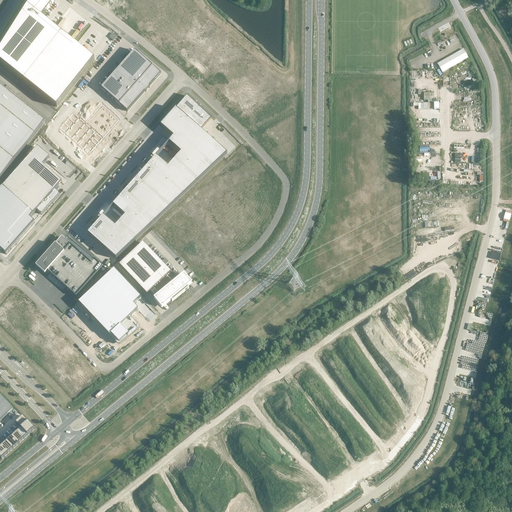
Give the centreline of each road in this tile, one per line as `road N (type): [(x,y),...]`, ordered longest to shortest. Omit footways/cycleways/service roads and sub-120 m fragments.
road 1 (secondary): [(75,439),(262,286),(298,245),(318,189),(320,0)]
road 2 (unclassified): [(186,79),(285,180),(265,237),(106,367),(11,277)]
road 3 (secondary): [(308,0),(306,169),(284,236),(68,421)]
road 4 (unclassified): [(345,511),(398,474),(444,403),(493,208),(495,136)]
road 5 (unclassified): [(180,72),(5,271)]
road 6 (unclassified): [(11,277),(186,79)]
road 7 (unclassified): [(452,0),(491,73),(495,136)]
road 8 (unknown): [(55,228),(92,270),(88,280),(65,259),(58,263),(57,274),(80,290)]
